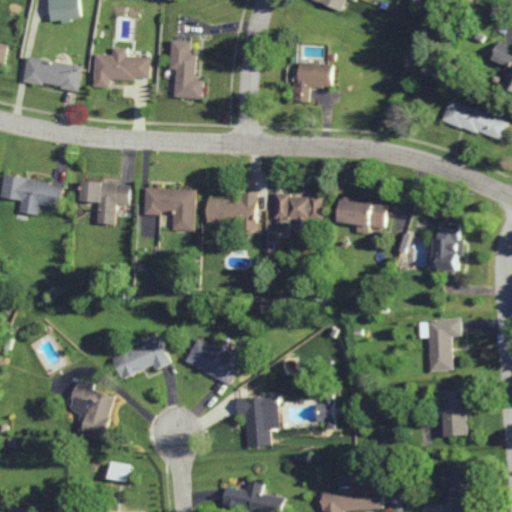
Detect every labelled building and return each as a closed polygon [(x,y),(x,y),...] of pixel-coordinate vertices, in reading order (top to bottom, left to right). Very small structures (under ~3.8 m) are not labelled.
[(84,18),(81,0),(51,0),(54,22),(84,18)] [(347,0),(342,12),(328,5),(328,4),(318,0),(347,0)] [(485,43),(478,39),(481,32),(488,36),(485,43)] [(205,99),(177,96),(179,69),(172,68),(175,39),(195,41),(194,53),(200,54),(198,78),(207,79),(205,99)] [(8,66),(0,64),(0,41),(12,44),(8,66)] [(511,90),(506,87),(511,72),(511,66),(496,60),(503,41),(511,44),(511,90)] [(130,56),(153,57),(152,78),(138,77),(138,80),(113,78),(112,87),(97,86),(99,54),(116,55),(117,47),(130,48),(130,56)] [(81,91),(63,88),(64,85),(46,82),(45,85),(26,82),(31,56),(85,67),(81,91)] [(335,87),(325,87),(325,89),(312,88),(311,103),(294,102),(295,84),(301,84),(302,63),(336,66),(335,87)] [(511,123),(504,141),(482,131),(480,134),(466,127),(465,129),(446,121),(455,99),(511,123)] [(62,206),(42,202),(40,213),(22,209),(24,199),(2,195),(7,171),(32,176),(31,177),(52,181),(52,182),(66,185),(62,206)] [(105,183),(105,181),(121,183),(121,184),(134,185),(133,204),(118,203),(117,222),(99,220),(102,199),(85,198),(85,181),(105,183)] [(199,195),(197,195),(196,229),(173,228),(174,210),(162,210),(162,213),(148,212),(149,187),(199,189),(199,195)] [(260,199),(258,199),(258,213),(259,213),(258,227),(242,227),(242,221),(208,220),(209,196),(242,197),(242,190),(250,189),(260,190),(260,199)] [(310,194),(310,192),(326,192),(325,217),(308,217),(308,227),(299,227),(299,217),(286,217),(286,222),(291,222),(291,230),(277,230),(277,221),(280,221),(280,216),(276,216),(276,191),(292,191),(292,194),(310,194)] [(390,201),(386,227),(371,224),(370,232),(358,230),(359,222),(340,219),(343,195),(345,196),(345,194),(390,201)] [(461,238),(462,238),(462,253),(461,253),(460,266),(434,266),(434,255),(441,255),(441,253),(440,253),(441,236),(442,236),(442,220),(461,220),(461,238)] [(433,370),(430,318),(462,316),(464,334),(454,335),(457,368),(433,370)] [(156,369),(154,364),(142,369),(141,366),(124,374),(116,356),(160,336),(172,361),(156,369)] [(228,352),(231,346),(247,355),(231,383),(187,359),(200,336),(228,352)] [(96,388),(119,395),(112,416),(113,416),(107,439),(85,432),(88,420),(84,416),(84,412),(78,411),(73,405),(79,383),(80,384),(82,378),(98,382),(96,388)] [(447,435),(443,388),(467,386),(471,433),(447,435)] [(274,443),(250,445),(247,413),(240,413),(238,397),(269,394),(274,443)] [(337,402),(320,403),(321,421),(338,420),(337,402)] [(476,511),(454,511),(452,484),(445,484),(444,470),(452,470),(451,461),(472,459),(476,511)] [(134,463),(115,461),(113,479),(132,481),(134,463)] [(355,480),(374,479),(375,487),(385,486),(387,507),(347,510),(347,511),(325,511),(324,491),(342,490),(341,475),(355,474),(355,480)] [(264,492),(287,497),(284,511),(261,511),(252,510),(252,508),(242,506),(242,507),(225,504),(228,485),(248,489),(250,480),(266,482),(264,492)]
